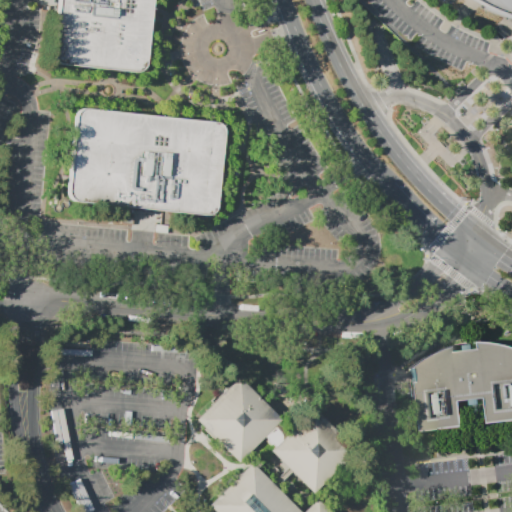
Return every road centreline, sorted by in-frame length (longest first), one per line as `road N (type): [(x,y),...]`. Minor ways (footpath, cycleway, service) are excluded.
road 1 (residential): [(481,237),(436,288),(388,318),(329,326),(219,316)]
road 2 (secondary): [(481,237),(392,146),(345,72),(313,0)]
road 3 (secondary): [(287,0),(322,84),(389,185)]
road 4 (residential): [(219,316),(33,300)]
